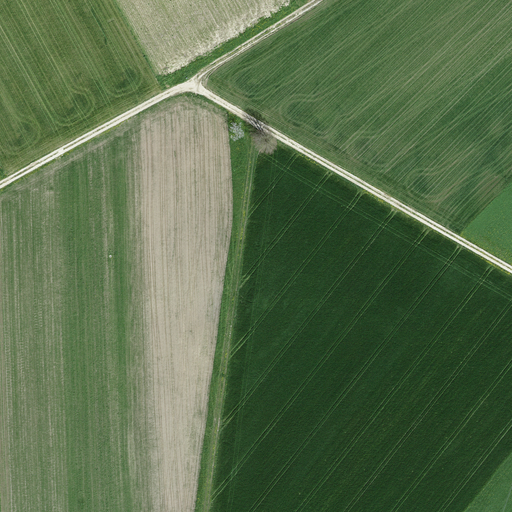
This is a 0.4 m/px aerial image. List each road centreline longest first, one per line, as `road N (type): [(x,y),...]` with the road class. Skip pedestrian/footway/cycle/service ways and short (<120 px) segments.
road 1 (track): [(244,118),(251,146),(206,511)]
road 2 (track): [(511,271),(183,83)]
road 3 (track): [(322,0),(0,187)]
